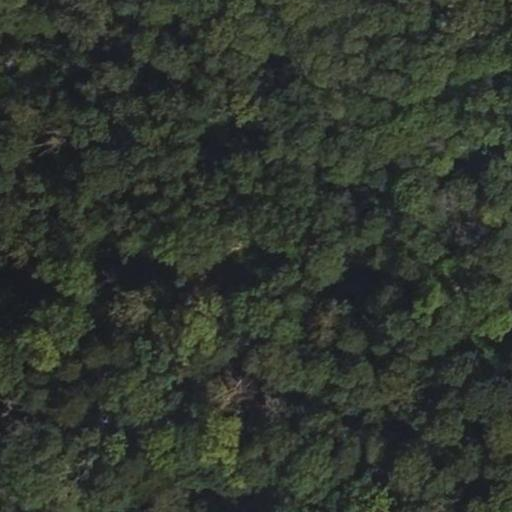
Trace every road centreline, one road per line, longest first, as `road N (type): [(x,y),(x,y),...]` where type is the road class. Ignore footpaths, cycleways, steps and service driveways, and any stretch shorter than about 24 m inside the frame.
road 1 (track): [(203,272),(273,258),(495,275),(511,268)]
road 2 (track): [(203,272),(199,328),(215,364),(274,437),(358,511)]
